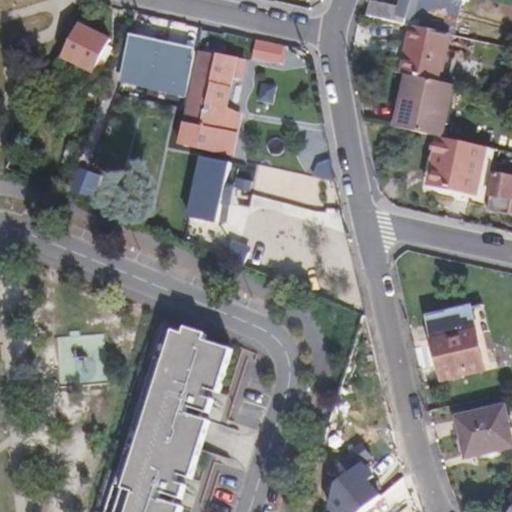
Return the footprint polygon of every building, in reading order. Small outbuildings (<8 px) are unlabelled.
[(394,0),(395,1),(392,11),(364,5),(361,18),(404,28),(441,36),(445,37),(452,0),(394,0)] [(106,42),(76,27),(60,59),(94,76),(102,62),(97,59),(106,42)] [(397,59),(394,75),(400,77),(430,83),(441,36),(404,28),(401,41),(397,59)] [(184,97),(192,57),(129,44),(121,84),(184,97)] [(240,56),(248,58),(250,49),(242,47),(240,56)] [(250,49),(248,58),(258,60),(260,51),(250,49)] [(207,152),(228,157),(233,134),(227,133),(228,125),(219,123),(225,93),(232,59),(199,52),(184,125),(212,130),(207,152)] [(388,110),(384,128),(430,138),(436,140),(448,87),(430,83),(400,77),(396,92),(392,110),(388,110)] [(436,140),(430,138),(425,159),(432,161),(426,188),(469,197),(480,149),(436,140)] [(432,161),(425,159),(419,158),(418,167),(424,168),(419,190),(475,203),(487,151),(480,149),(469,197),(426,188),(432,161)] [(511,170),(511,157),(490,152),(485,177),(495,179),(497,168),(511,170)] [(4,168),(23,176),(28,165),(9,157),(4,168)] [(187,219),(216,225),(224,187),(229,165),(200,159),(187,219)] [(511,218),(511,215),(511,170),(497,168),(495,179),(485,177),(477,211),(489,213),(511,218)] [(89,181),(71,174),(64,193),(82,200),(89,181)] [(225,260),(245,268),(250,254),(231,246),(225,260)] [(477,307),(450,312),(454,333),(468,330),(482,327),(477,307)] [(454,333),(450,312),(420,319),(426,347),(434,383),(478,373),(468,330),(454,333)] [(178,324),(166,320),(106,511),(170,511),(176,495),(167,492),(169,484),(175,486),(178,474),(173,472),(176,464),(185,467),(194,438),(181,434),(190,405),(193,406),(196,398),(203,400),(206,389),(200,387),(203,379),(213,382),(226,339),(198,331),(201,323),(180,317),(178,324)] [(106,511),(166,320),(159,318),(98,511),(106,511)] [(463,459),(508,449),(499,409),(454,419),(459,441),(463,459)] [(344,488),(332,510),(334,511),(366,511),(387,498),(374,482),(378,478),(370,470),(344,488)]
